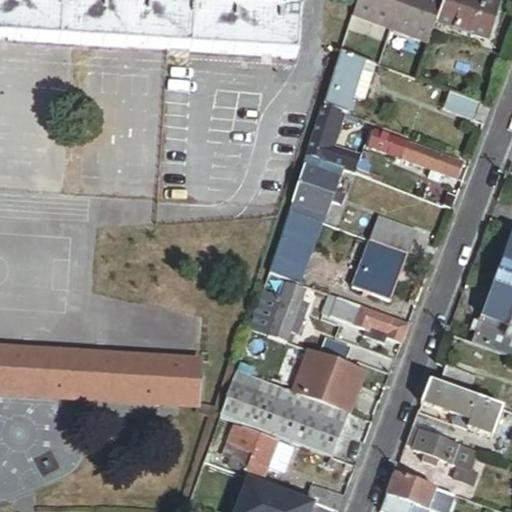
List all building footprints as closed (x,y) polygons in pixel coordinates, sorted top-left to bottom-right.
[(0,0),(0,40),(300,59),(303,13),(285,12),(285,0),(0,0)] [(390,31),(401,0),(357,0),(351,17),(390,31)] [(436,0),(401,0),(390,31),(428,45),(444,3),(436,0)] [(502,8),(479,0),(449,0),(440,26),(490,43),(502,8)] [(347,23),(331,18),(323,44),(339,49),(347,23)] [(365,61),(340,53),(323,108),(344,114),(347,115),(353,98),(365,62),(365,61)] [(376,66),(365,62),(353,98),(364,102),(376,66)] [(474,123),(481,106),(450,94),(443,111),(474,123)] [(344,114),(323,108),(307,158),(328,164),(330,157),(344,114)] [(383,156),(389,139),(377,135),(371,151),(383,156)] [(402,163),(408,146),(389,139),(383,156),(402,163)] [(458,183),(462,172),(464,166),(408,146),(402,163),(433,174),(442,177),(458,183)] [(330,157),(328,164),(343,169),(345,162),(330,157)] [(328,164),(307,158),(293,204),(306,208),(305,210),(325,216),(326,217),(331,203),(335,193),(343,169),(328,164)] [(463,185),(467,174),(462,172),(458,183),(463,185)] [(442,177),(433,174),(431,180),(440,183),(442,177)] [(344,197),(335,193),(331,203),(340,206),(344,197)] [(306,208),(293,204),(290,213),(322,225),(325,216),(305,210),(306,208)] [(322,225),(290,213),(275,258),(306,270),(322,225)] [(370,243),(409,257),(418,233),(379,219),(370,243)] [(511,238),(483,317),(484,318),(473,346),(511,360),(511,238)] [(391,304),(409,257),(370,243),(353,290),(391,304)] [(306,270),(275,258),(269,276),(300,287),(306,270)] [(287,287),(282,301),(268,339),(286,345),(290,335),(301,305),(305,293),(287,287)] [(282,301),(262,293),(248,332),(268,339),(282,301)] [(402,347),(409,327),(337,301),(330,320),(366,333),(363,341),(384,348),(386,341),(402,347)] [(308,307),(301,305),(290,335),(297,337),(308,307)] [(319,358),(345,367),(351,351),(325,342),(319,358)] [(0,395),(195,407),(197,361),(0,349),(0,395)] [(365,375),(367,369),(358,365),(355,371),(365,375)] [(475,378),(446,368),(440,385),(469,395),(475,378)] [(388,384),(390,377),(367,369),(365,375),(388,384)] [(362,382),(365,375),(355,371),(353,378),(362,382)] [(261,384),(233,373),(217,417),(244,427),(261,384)] [(386,390),(388,384),(365,375),(362,382),(386,390)] [(261,384),(244,427),(333,461),(350,418),(261,384)] [(502,412),(429,386),(421,407),(442,415),(440,422),(452,426),(451,429),(466,434),(467,432),(492,441),(502,412)] [(469,436),(417,418),(412,431),(458,447),(464,450),(469,436)] [(280,445),(234,428),(225,456),(234,459),(230,469),(266,483),(270,471),(280,445)] [(458,447),(412,431),(409,441),(416,444),(413,451),(413,453),(424,457),(439,463),(451,467),(458,447)] [(409,441),(406,448),(413,451),(416,444),(409,441)] [(293,450),(280,445),(270,471),(278,474),(286,468),(293,450)] [(464,450),(458,447),(451,467),(458,470),(453,483),(473,490),(477,477),(472,475),(479,455),(464,450)] [(229,462),(204,453),(201,462),(226,471),(229,462)] [(437,470),(439,463),(424,457),(421,465),(437,470)] [(286,468),(278,474),(283,476),(286,468)] [(444,511),(450,498),(395,478),(387,499),(414,509),(423,511),(444,511)] [(312,511),(315,504),(308,502),(254,482),(242,511),(312,511)] [(335,511),(339,511),(344,502),(312,490),(308,502),(315,504),(335,511)] [(412,511),(414,509),(387,499),(382,511),(412,511)]
